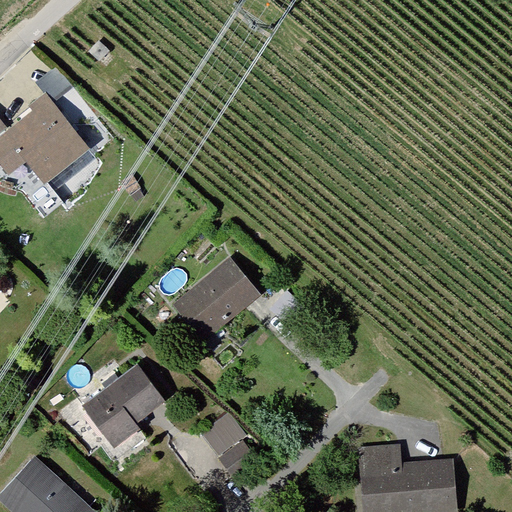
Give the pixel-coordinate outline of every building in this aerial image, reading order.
[(52,66),(32,83),(41,91),(49,101),(68,86),(52,66)] [(84,147),(49,101),(41,91),(24,104),(29,111),(4,130),(0,133),(0,161),(4,167),(18,157),(37,183),(84,147)] [(253,293),(224,256),(165,303),(194,339),(253,293)] [(159,399),(130,361),(74,404),(107,447),(135,425),(131,420),(159,399)] [(242,441),(223,414),(198,433),(217,459),(242,441)] [(242,441),(217,459),(229,477),(256,461),(242,441)] [(361,511),(453,511),(450,464),(399,469),(398,451),(356,455),(361,511)] [(94,511),(31,455),(0,489),(0,501),(12,511),(94,511)]
